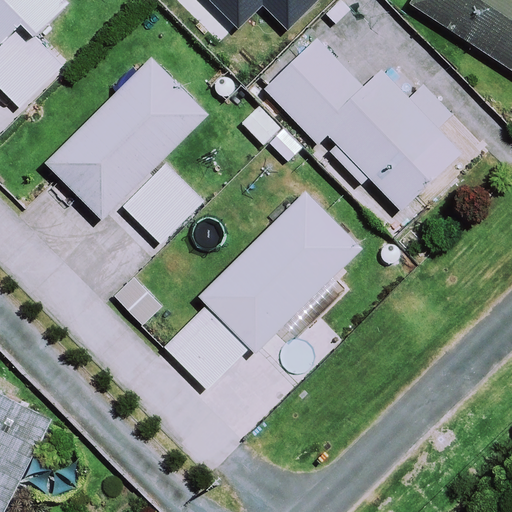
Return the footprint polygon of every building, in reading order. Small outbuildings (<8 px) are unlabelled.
[(69,5),(64,0),(0,0),(0,87),(25,113),(69,70),(37,37),(69,5)] [(511,0),(410,0),(408,4),(511,73),(511,0)] [(361,92),(311,41),(256,96),(308,149),(321,136),(399,216),(459,157),(434,131),(447,118),(418,90),(406,102),(379,74),(361,92)] [(206,202),(165,159),(208,117),(155,63),(50,164),(103,219),(119,203),(161,246),(206,202)] [(360,250),(305,193),(201,296),(209,305),(165,349),(212,396),(360,250)] [(0,511),(7,511),(51,425),(0,400),(0,511)]
